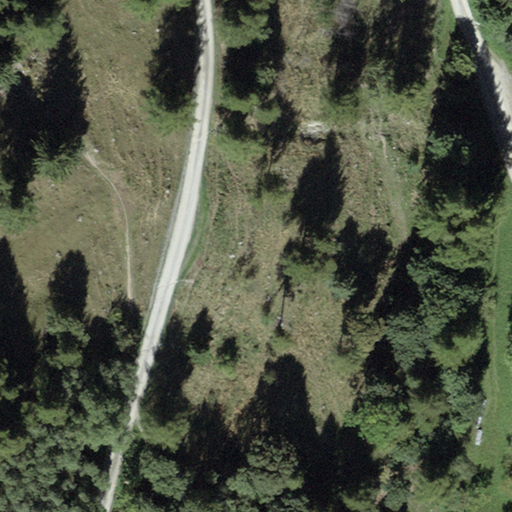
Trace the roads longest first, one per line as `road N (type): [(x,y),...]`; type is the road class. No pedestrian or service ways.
road 1 (track): [(141,377),(206,159),(209,0)]
road 2 (track): [(458,0),(511,151)]
